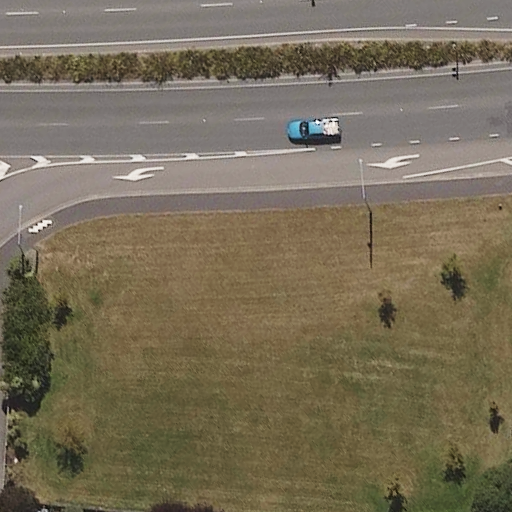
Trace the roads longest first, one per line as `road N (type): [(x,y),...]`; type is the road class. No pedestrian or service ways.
road 1 (trunk): [(419,107),(378,135),(331,149),(78,183),(0,211)]
road 2 (trunk): [(419,107),(0,123)]
road 3 (trunk): [(0,10),(284,0)]
